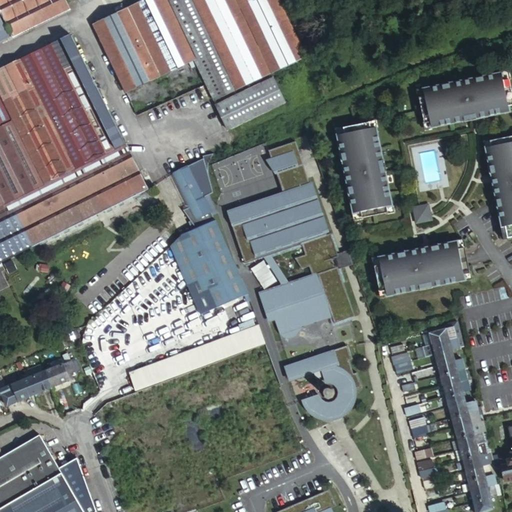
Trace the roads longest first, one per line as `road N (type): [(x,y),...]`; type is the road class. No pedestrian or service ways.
road 1 (unknown): [(79,432),(125,363),(215,322)]
road 2 (unclassified): [(108,511),(79,432),(29,410),(0,423)]
